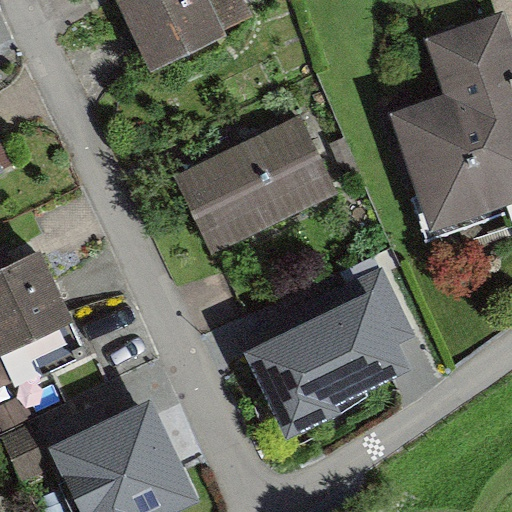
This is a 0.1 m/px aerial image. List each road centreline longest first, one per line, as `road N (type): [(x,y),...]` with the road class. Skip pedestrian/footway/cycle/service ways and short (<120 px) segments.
road 1 (residential): [(26,0),(268,511)]
road 2 (residential): [(284,511),(511,354)]
